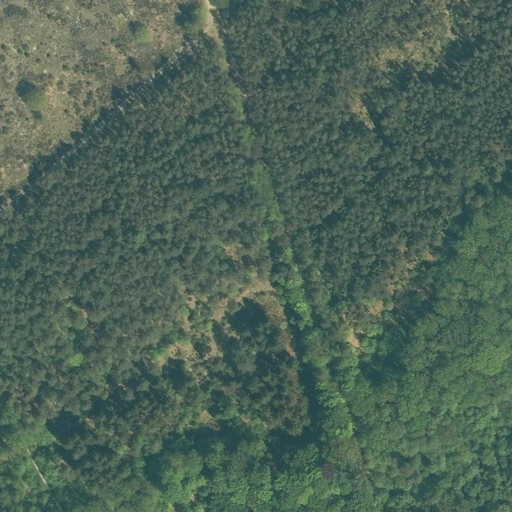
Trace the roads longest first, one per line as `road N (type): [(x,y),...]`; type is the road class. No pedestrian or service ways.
road 1 (track): [(380,511),(218,16)]
road 2 (track): [(0,205),(218,16)]
